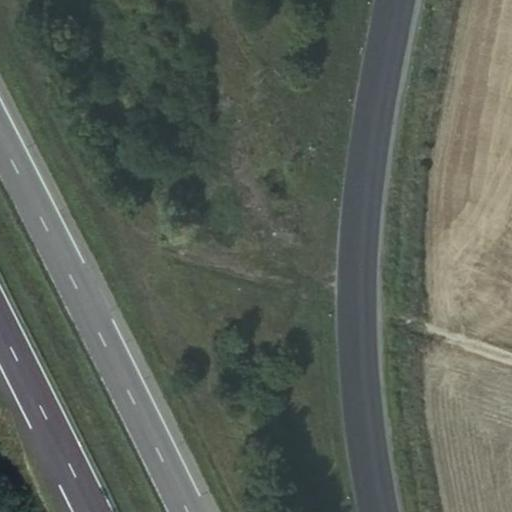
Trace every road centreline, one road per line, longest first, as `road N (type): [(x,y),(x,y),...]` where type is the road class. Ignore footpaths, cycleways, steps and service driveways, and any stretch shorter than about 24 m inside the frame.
road 1 (motorway): [(379,511),(360,383),(358,237),(396,0)]
road 2 (motorway): [(177,511),(0,156)]
road 3 (motorway): [(0,333),(87,511)]
